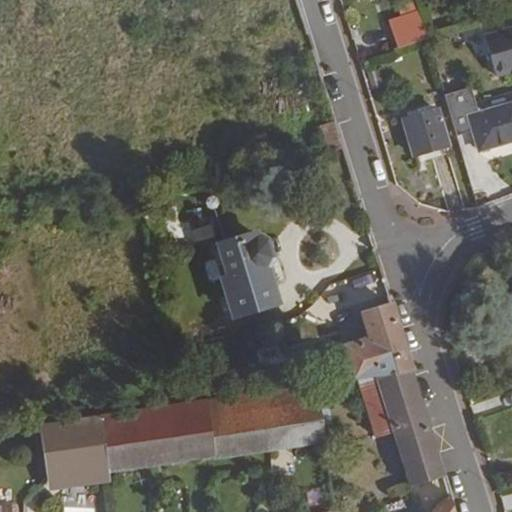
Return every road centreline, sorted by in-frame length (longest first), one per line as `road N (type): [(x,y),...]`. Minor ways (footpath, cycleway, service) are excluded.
road 1 (residential): [(316,0),(398,258)]
road 2 (residential): [(398,258),(478,511)]
road 3 (unknown): [(285,278),(289,235),(306,222),(330,224),(398,258)]
road 4 (residential): [(398,258),(511,216)]
